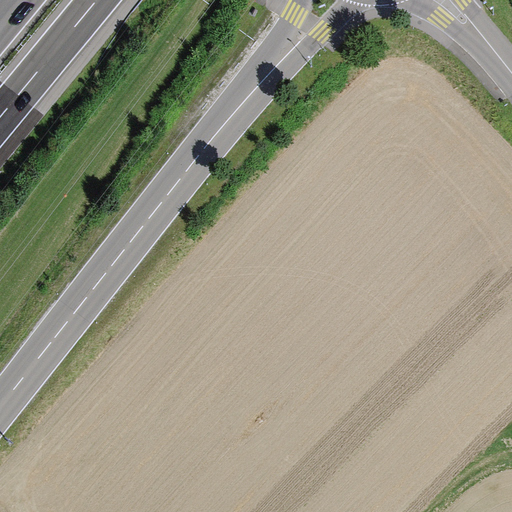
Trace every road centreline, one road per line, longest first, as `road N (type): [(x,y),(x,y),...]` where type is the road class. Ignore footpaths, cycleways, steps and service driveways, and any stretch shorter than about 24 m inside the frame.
road 1 (secondary): [(0,406),(286,51)]
road 2 (motorway): [(0,116),(96,0)]
